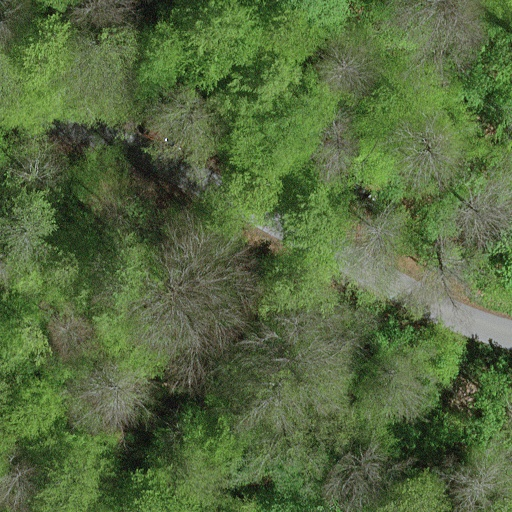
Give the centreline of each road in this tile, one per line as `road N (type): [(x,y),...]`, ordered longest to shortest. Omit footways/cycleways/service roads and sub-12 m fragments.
road 1 (unclassified): [(511,334),(419,304),(188,161),(42,102),(0,95)]
road 2 (track): [(83,511),(143,375),(350,261)]
